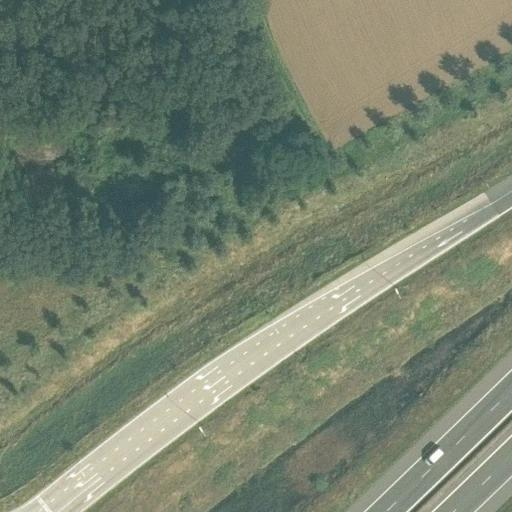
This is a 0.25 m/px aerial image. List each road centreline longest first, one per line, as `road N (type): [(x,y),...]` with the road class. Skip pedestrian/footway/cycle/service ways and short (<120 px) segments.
road 1 (motorway): [(511,198),(210,400),(69,511)]
road 2 (motorway): [(511,387),(383,511)]
